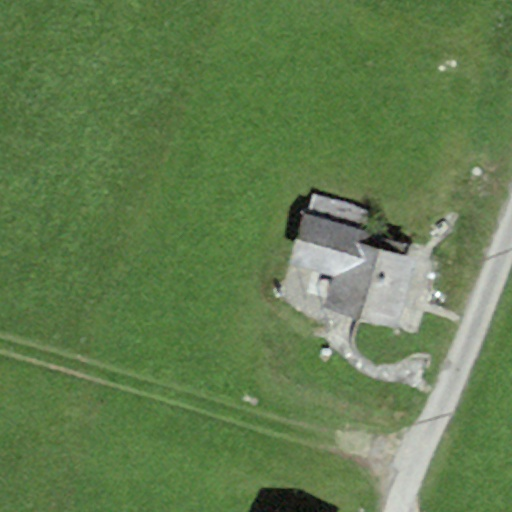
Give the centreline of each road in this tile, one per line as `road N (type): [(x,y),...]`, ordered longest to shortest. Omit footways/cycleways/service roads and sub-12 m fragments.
road 1 (track): [(424,450),(309,431),(59,346),(0,341)]
road 2 (track): [(511,206),(397,511)]
